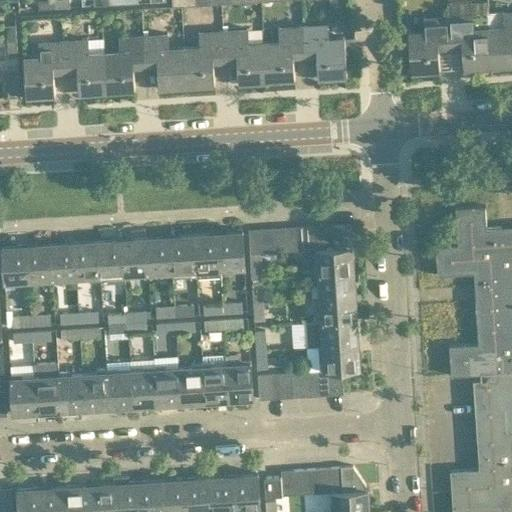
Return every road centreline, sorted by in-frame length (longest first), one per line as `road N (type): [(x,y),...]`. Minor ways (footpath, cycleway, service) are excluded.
road 1 (residential): [(0,453),(402,431)]
road 2 (residential): [(0,231),(386,211)]
road 3 (tertiary): [(0,144),(381,124)]
road 4 (residential): [(402,431),(386,211)]
road 5 (tertiary): [(381,124),(511,113)]
road 6 (residential): [(381,124),(371,0)]
